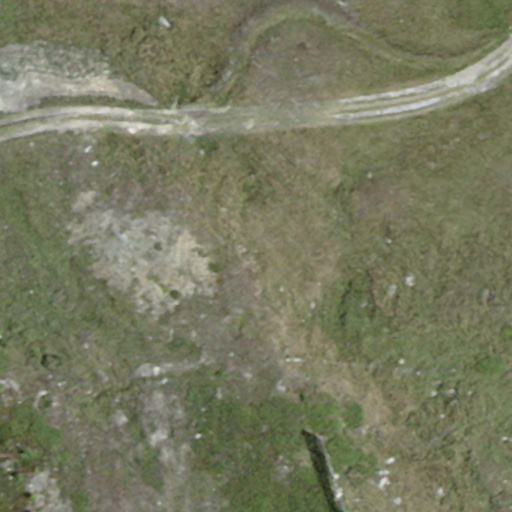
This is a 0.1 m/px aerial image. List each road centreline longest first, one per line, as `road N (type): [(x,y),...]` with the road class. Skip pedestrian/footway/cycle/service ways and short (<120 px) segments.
road 1 (track): [(511,50),(498,64),(405,95),(167,118),(39,110),(0,123)]
road 2 (track): [(122,0),(166,16),(325,105)]
